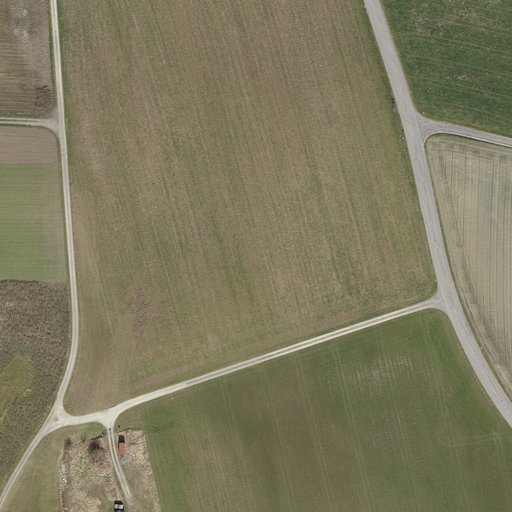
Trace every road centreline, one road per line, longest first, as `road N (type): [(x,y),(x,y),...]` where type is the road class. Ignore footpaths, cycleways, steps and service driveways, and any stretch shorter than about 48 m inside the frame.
road 1 (residential): [(54,0),(80,323),(76,363),(53,420),(0,508)]
road 2 (unclassified): [(370,0),(411,125),(450,299),(511,414)]
road 3 (track): [(53,420),(97,421),(450,299)]
